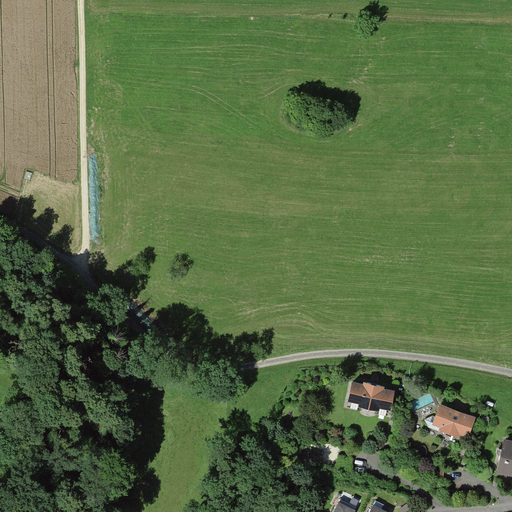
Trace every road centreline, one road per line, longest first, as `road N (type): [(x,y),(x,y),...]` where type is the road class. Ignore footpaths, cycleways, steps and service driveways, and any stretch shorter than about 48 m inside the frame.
road 1 (track): [(511,371),(388,353),(237,367),(212,360),(146,336),(79,273),(0,219)]
road 2 (track): [(79,273),(86,238),(80,0)]
